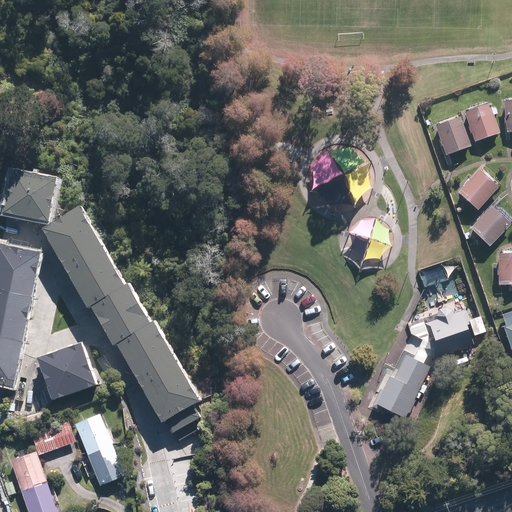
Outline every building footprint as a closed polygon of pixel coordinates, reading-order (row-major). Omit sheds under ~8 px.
[(511,102),(503,103),(506,133),(511,132),(511,102)] [(490,106),(464,114),(474,143),(499,135),(490,106)] [(459,119),(434,129),(445,157),(470,147),(459,119)] [(51,221),(59,179),(14,170),(6,212),(51,221)] [(498,189),(478,171),(457,193),(477,211),(498,189)] [(81,205),(42,228),(86,303),(88,302),(113,345),(116,344),(164,424),(168,422),(174,433),(175,432),(180,439),(199,428),(194,420),(201,416),(193,403),(203,398),(153,313),(150,315),(126,275),(124,277),(81,205)] [(510,225),(490,207),(470,229),(489,247),(510,225)] [(0,383),(16,386),(41,252),(0,244),(0,383)] [(511,255),(497,256),(498,286),(511,285),(511,255)] [(485,315),(470,320),(476,337),(491,332),(485,315)] [(476,345),(464,316),(429,329),(441,359),(476,345)] [(511,326),(503,329),(511,354),(511,326)] [(85,341),(37,357),(51,401),(100,385),(85,341)] [(408,358),(383,406),(406,418),(431,369),(408,358)] [(79,425),(99,487),(126,479),(106,416),(79,425)] [(70,420),(32,433),(38,451),(39,455),(78,442),(70,420)] [(11,463),(28,511),(57,511),(37,454),(11,463)]
